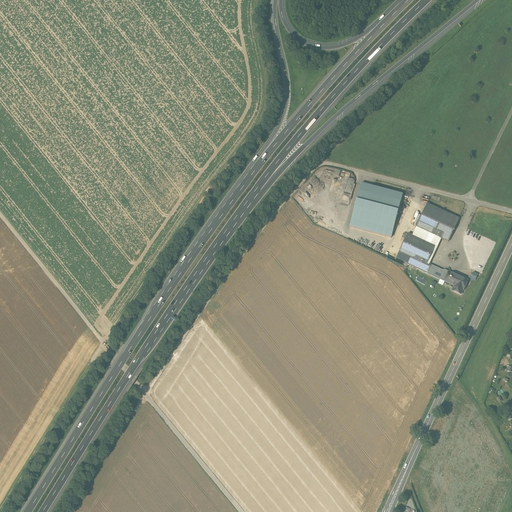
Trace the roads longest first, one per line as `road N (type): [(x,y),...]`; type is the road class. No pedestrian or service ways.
road 1 (motorway): [(256,169),(27,511)]
road 2 (track): [(423,188),(318,164),(255,235),(143,392)]
road 3 (track): [(102,341),(255,128),(266,91),(255,0)]
road 4 (motorway): [(45,511),(136,363),(260,188)]
road 5 (track): [(0,214),(241,511)]
road 6 (secondary): [(511,243),(389,511)]
road 7 (motorway): [(260,188),(477,0)]
road 8 (motorway): [(260,188),(343,83),(427,0)]
road 9 (motorway): [(404,2),(256,169)]
road 10 (track): [(0,511),(103,343)]
road 11 (motorway): [(275,0),(287,98),(256,169)]
road 12 (motorway): [(404,2),(351,42),(321,48),(291,33),(280,0)]
road 13 (track): [(146,396),(70,511)]
